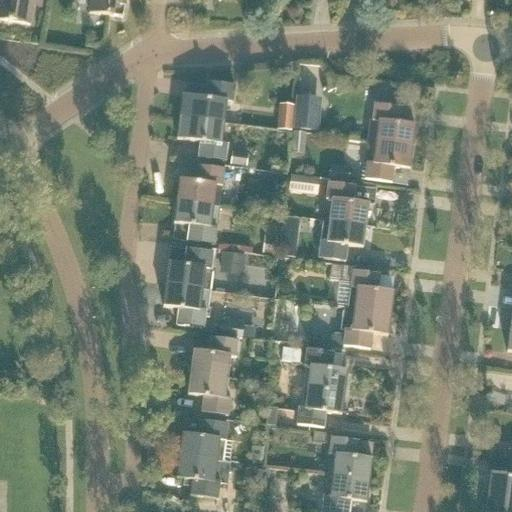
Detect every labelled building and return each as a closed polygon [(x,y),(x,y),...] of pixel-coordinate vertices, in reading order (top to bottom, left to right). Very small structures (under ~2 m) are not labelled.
[(42,5),(43,0),(0,0),(0,3),(0,21),(8,23),(8,24),(12,25),(12,24),(30,27),(34,3),(42,5)] [(91,0),(89,15),(123,20),(125,0),(91,0)] [(179,120),(223,125),(226,106),(231,106),(233,89),(208,86),(206,101),(181,98),(179,120)] [(297,100),(293,132),(313,134),(316,102),(297,100)] [(278,106),(276,132),(291,133),(293,107),(278,106)] [(400,111),(374,107),(371,123),(369,123),(366,144),(412,150),(415,129),(398,127),(400,111)] [(221,147),(223,125),(179,120),(176,142),(200,145),(198,160),(224,164),(226,148),(221,147)] [(292,132),(290,153),(303,154),(305,134),(292,132)] [(363,165),(366,165),(364,182),(390,186),(392,170),(409,173),(412,150),(366,144),(363,165)] [(246,170),(248,156),(231,154),(229,167),(246,170)] [(348,183),(349,171),(329,168),(328,180),(348,183)] [(232,174),(223,173),(196,170),(194,186),(179,184),(176,204),(218,210),(222,183),(231,184),(232,174)] [(315,192),(316,181),(288,177),(286,193),(298,194),(299,190),(315,192)] [(328,224),(365,229),(368,208),(352,206),(354,189),(327,186),(325,203),(331,204),(328,224)] [(187,243),(212,247),(213,247),(218,210),(176,204),(173,227),(189,229),(187,243)] [(284,218),(280,257),(294,259),(299,220),(284,218)] [(323,224),(320,244),(318,260),(345,264),(347,248),(362,250),(365,229),(328,224),(323,224)] [(263,238),(261,255),(274,257),(276,239),(263,238)] [(211,255),(186,252),(170,250),(165,287),(207,293),(211,255)] [(233,254),(233,257),(217,254),(215,269),(230,272),(231,265),(242,267),(244,255),(233,254)] [(350,291),(348,311),(390,316),(392,296),(377,294),(379,277),(352,274),(350,291)] [(207,293),(165,287),(162,310),(178,312),(176,327),(202,330),(203,320),(208,320),(209,310),(205,310),(207,293)] [(344,333),(344,336),(334,335),(332,351),(343,353),(343,349),(369,352),(371,337),(387,339),(390,316),(348,311),(344,310),(341,332),(344,333)] [(245,329),(219,325),(217,337),(243,341),(245,329)] [(190,376),(226,381),(229,360),(234,361),(236,345),(211,341),(208,357),(193,355),(190,376)] [(332,357),(306,354),(299,353),(297,369),(309,370),(307,391),(342,395),(345,374),(330,373),(332,357)] [(223,402),(226,381),(190,376),(187,398),(203,400),(201,416),(226,420),(228,403),(223,402)] [(339,417),(342,395),(307,391),(304,413),(298,412),(296,428),(322,432),(324,416),(339,417)] [(232,445),(223,443),(225,428),(199,425),(197,440),(182,438),(179,460),(229,466),(232,445)] [(328,445),(329,436),(314,434),(313,443),(328,445)] [(331,442),(326,478),(368,483),(371,462),(355,460),(357,445),(331,442)] [(216,501),(218,490),(218,486),(218,484),(226,485),(229,466),(179,460),(176,482),(192,484),(190,499),(216,502),(216,501)] [(490,479),(488,499),(511,502),(511,465),(508,465),(506,481),(490,479)] [(368,483),(326,478),(321,511),(348,511),(349,504),(365,506),(368,483)] [(511,511),(511,502),(488,499),(486,511),(511,511)]
